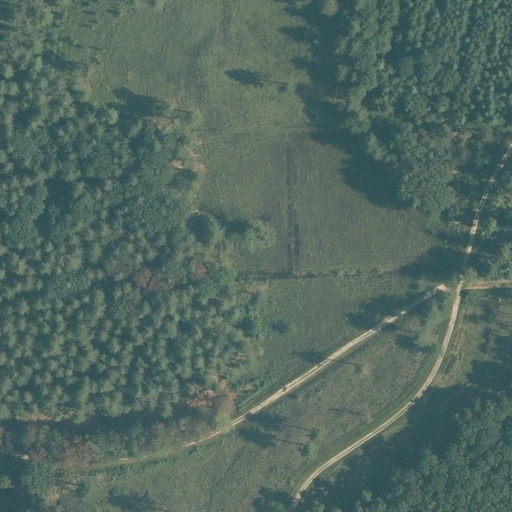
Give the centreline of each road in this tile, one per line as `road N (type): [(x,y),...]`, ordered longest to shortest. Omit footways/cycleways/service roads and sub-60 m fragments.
road 1 (track): [(0,447),(94,463),(166,451),(274,400),(433,290),(458,281)]
road 2 (track): [(458,281),(424,388),(384,427),(315,473),(290,511)]
road 3 (track): [(511,145),(481,200),(458,281)]
